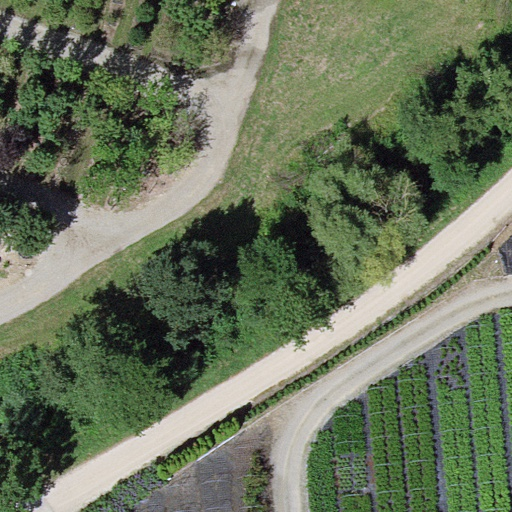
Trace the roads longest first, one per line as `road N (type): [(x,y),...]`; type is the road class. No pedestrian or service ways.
road 1 (track): [(511,195),(447,263),(53,511)]
road 2 (track): [(294,511),(291,463),(326,408),(412,333),(486,292),(511,289)]
